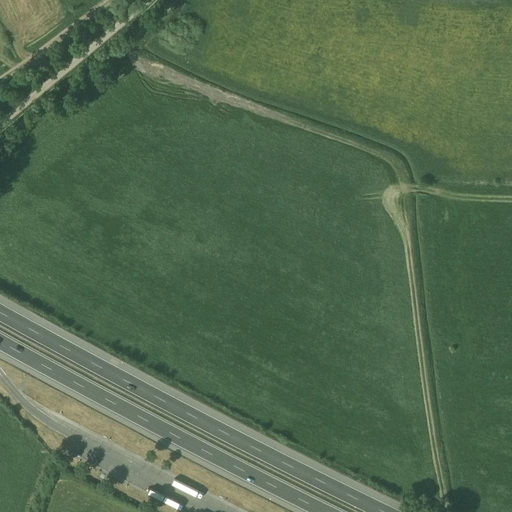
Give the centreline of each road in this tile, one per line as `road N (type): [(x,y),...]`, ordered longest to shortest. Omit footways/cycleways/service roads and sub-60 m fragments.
road 1 (track): [(178,0),(141,43),(143,53),(401,164),(447,505),(459,511)]
road 2 (motorway): [(390,511),(0,310)]
road 3 (motorway): [(0,339),(332,511)]
road 4 (unclassified): [(0,114),(137,0)]
road 5 (track): [(100,0),(0,75)]
